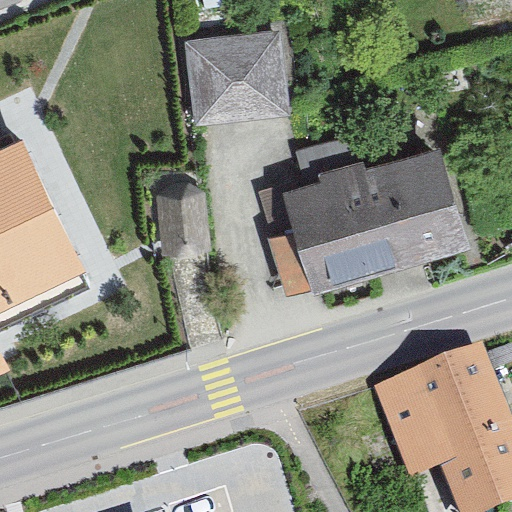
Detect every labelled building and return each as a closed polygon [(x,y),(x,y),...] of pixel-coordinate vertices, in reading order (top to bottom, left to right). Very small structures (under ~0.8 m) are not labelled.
[(293,115),(283,36),(189,47),(199,126),(293,115)] [(0,328),(0,327),(94,283),(27,142),(0,154),(0,356),(11,352),(0,328)] [(479,250),(450,148),(289,194),(302,238),(277,245),(293,302),(479,250)] [(511,511),(511,436),(481,357),(374,398),(408,487),(443,473),(458,511),(511,511)] [(400,486),(380,435),(355,445),(376,496),(400,486)]
